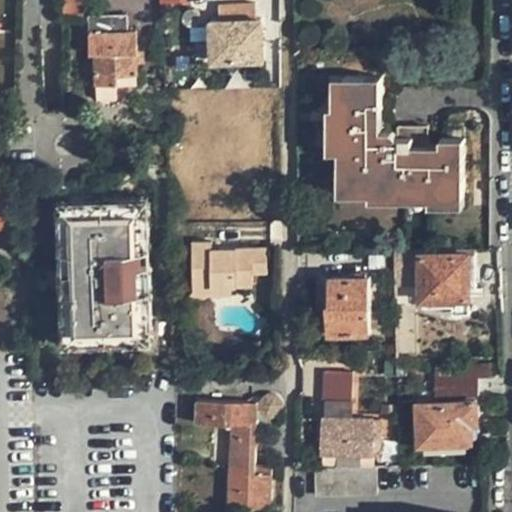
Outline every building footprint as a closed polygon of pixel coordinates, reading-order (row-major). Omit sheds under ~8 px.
[(265,58),(264,2),(221,3),(222,18),(213,19),(214,59),(265,58)] [(90,14),(90,30),(130,30),(130,13),(90,14)] [(130,30),(90,30),(91,50),(93,52),(97,53),(97,80),(119,81),(120,72),(139,72),(139,60),(145,60),(144,50),(137,49),(136,30),(130,30)] [(383,76),(346,75),(346,105),(343,106),(341,182),(373,183),(373,187),(433,189),(433,194),(466,194),(466,137),(444,137),(444,153),(374,152),(375,106),(382,107),(383,76)] [(0,230),(10,231),(10,179),(0,179),(0,230)] [(150,195),(71,199),(71,210),(137,207),(140,246),(152,246),(150,195)] [(155,291),(142,291),(144,332),(79,335),(71,210),(71,199),(59,200),(65,346),(157,342),(155,291)] [(144,332),(142,291),(140,246),(137,207),(71,210),(79,335),(144,332)] [(0,249),(10,250),(10,231),(0,230),(0,249)] [(216,240),(196,241),(197,280),(217,279),(218,286),(235,286),(257,285),(257,272),(272,272),(271,247),(216,249),(216,240)] [(152,246),(140,246),(142,291),(155,291),(152,246)] [(422,299),(471,298),(471,250),(421,250),(422,299)] [(371,331),(371,274),(333,274),(333,302),(330,302),(330,331),(371,331)] [(217,279),(197,280),(197,296),(236,295),(235,286),(218,286),(217,279)] [(0,328),(16,329),(17,291),(0,290),(0,328)] [(474,306),(453,306),(453,315),(474,315),(474,306)] [(407,362),(397,361),(397,373),(407,373),(407,362)] [(494,375),(493,362),(434,361),(435,393),(480,393),(481,375),(494,375)] [(82,371),(61,370),(62,388),(83,387),(82,371)] [(257,463),(258,398),(200,395),(199,419),(232,421),(229,511),(270,511),(273,464),(257,463)] [(479,422),(478,397),(419,399),(420,443),(475,441),(474,423),(479,422)] [(378,418),(323,417),(321,453),(371,453),(371,451),(375,451),(378,451),(381,448),(382,446),(382,443),(381,440),(378,437),(378,418)] [(378,494),(378,466),(361,466),(316,467),(316,493),(378,494)]
